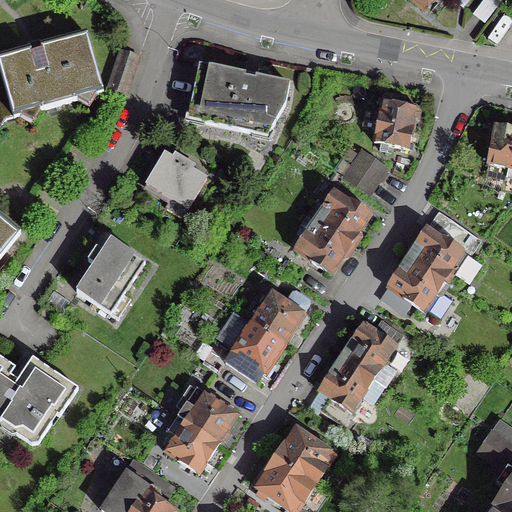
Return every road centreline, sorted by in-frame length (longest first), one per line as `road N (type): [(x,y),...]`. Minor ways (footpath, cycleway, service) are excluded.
road 1 (residential): [(462,65),(427,172),(205,511)]
road 2 (residential): [(167,0),(123,142),(20,288)]
road 3 (residential): [(298,31),(462,65)]
road 4 (residential): [(179,0),(298,31)]
